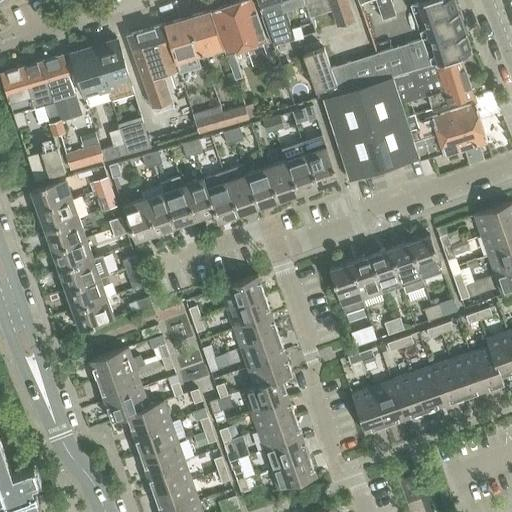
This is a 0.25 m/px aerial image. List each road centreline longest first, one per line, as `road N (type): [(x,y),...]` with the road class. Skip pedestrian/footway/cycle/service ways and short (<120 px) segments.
road 1 (residential): [(369,511),(348,488),(312,388),(312,358),(277,253)]
road 2 (residential): [(277,253),(511,168)]
road 3 (tertiary): [(103,511),(63,448),(11,307)]
road 4 (residential): [(161,266),(263,232),(277,253)]
road 5 (residential): [(26,37),(145,0)]
